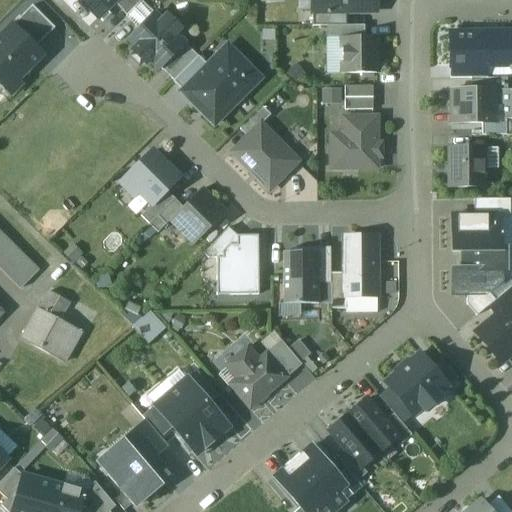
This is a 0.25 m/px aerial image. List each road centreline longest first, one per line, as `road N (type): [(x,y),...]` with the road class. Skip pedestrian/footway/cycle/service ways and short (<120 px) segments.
road 1 (residential): [(415,218),(275,212),(250,203),(152,105),(108,77)]
road 2 (residential): [(419,309),(179,511)]
road 3 (residential): [(410,5),(415,218)]
road 4 (residential): [(511,415),(419,309)]
